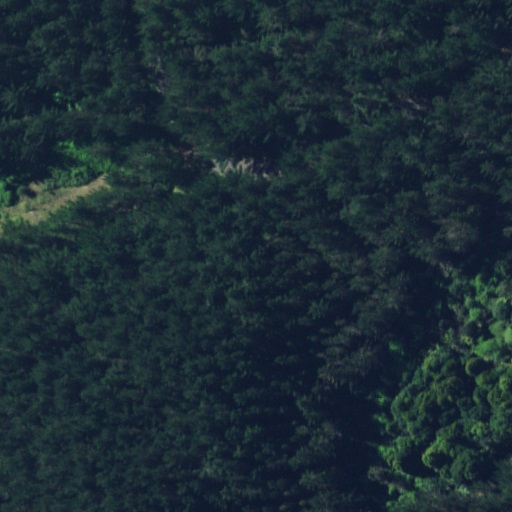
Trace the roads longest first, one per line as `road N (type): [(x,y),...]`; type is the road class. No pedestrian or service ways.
road 1 (track): [(511,48),(185,169)]
road 2 (track): [(0,263),(185,169)]
road 3 (track): [(185,169),(137,94),(110,0)]
